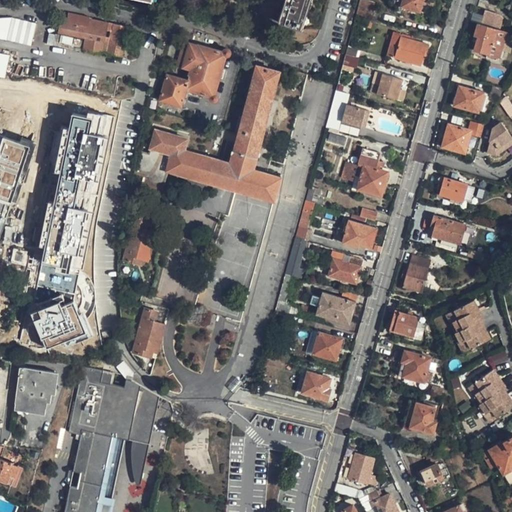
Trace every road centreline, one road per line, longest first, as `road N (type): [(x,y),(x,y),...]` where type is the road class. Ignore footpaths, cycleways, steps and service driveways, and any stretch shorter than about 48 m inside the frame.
road 1 (residential): [(419,156),(341,425)]
road 2 (residential): [(0,97),(53,112),(23,231)]
road 3 (residential): [(464,0),(419,156)]
road 4 (residential): [(341,425),(378,434),(418,511)]
